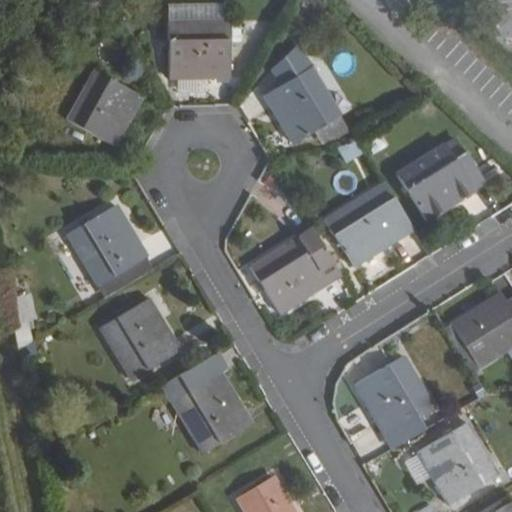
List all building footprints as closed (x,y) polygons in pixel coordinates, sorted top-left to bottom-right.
[(226,21),(225,6),(165,7),(166,22),(226,21)] [(264,55),(283,20),(226,21),(166,22),(168,77),(227,77),(227,57),(264,55)] [(279,87),(309,69),(296,47),(270,72),(279,87)] [(338,120),(309,69),(279,87),(262,98),(291,147),(316,133),(338,120)] [(93,70),(65,120),(113,147),(141,97),(93,70)] [(320,141),(343,128),(338,120),(316,133),(320,141)] [(461,151),(454,140),(452,142),(459,153),(461,151)] [(471,192),(463,180),(474,172),(461,151),(459,153),(452,142),(394,178),(422,223),(471,192)] [(482,185),(474,172),(463,180),(471,192),(482,185)] [(397,239),(389,226),(402,218),(382,186),(321,224),(348,269),(397,239)] [(145,259),(114,207),(65,236),(95,288),(145,259)] [(410,231),(402,218),(389,226),(397,239),(410,231)] [(337,277),(309,232),(249,270),(256,281),(262,290),(277,315),(324,285),(337,277)] [(103,300),(151,271),(145,259),(95,288),(103,300)] [(351,298),(337,277),(324,285),(338,306),(351,298)] [(262,290),(256,281),(249,285),(254,295),(262,290)] [(13,296),(19,323),(34,320),(28,293),(13,296)] [(511,321),(502,305),(496,296),(442,329),(468,372),(511,345),(511,321)] [(511,321),(511,299),(502,305),(511,321)] [(146,300),(98,328),(130,382),(178,353),(146,300)] [(245,428),(214,376),(225,369),(216,355),(158,390),(197,457),(245,428)] [(351,388),(382,439),(435,408),(404,356),(351,388)] [(417,455),(446,505),(495,478),(465,427),(417,455)] [(415,481),(425,476),(415,456),(405,461),(415,481)] [(297,511),(277,478),(241,499),(249,511),(297,511)]
